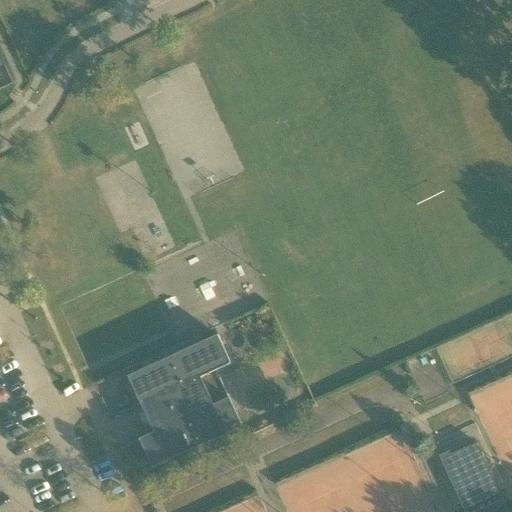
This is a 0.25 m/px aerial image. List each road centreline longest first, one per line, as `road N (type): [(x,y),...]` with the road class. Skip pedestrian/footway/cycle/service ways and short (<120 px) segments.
road 1 (unclassified): [(0,293),(96,511),(22,511),(0,461)]
road 2 (unknown): [(118,511),(397,399)]
road 3 (unclassified): [(0,141),(37,115),(81,51),(185,0)]
